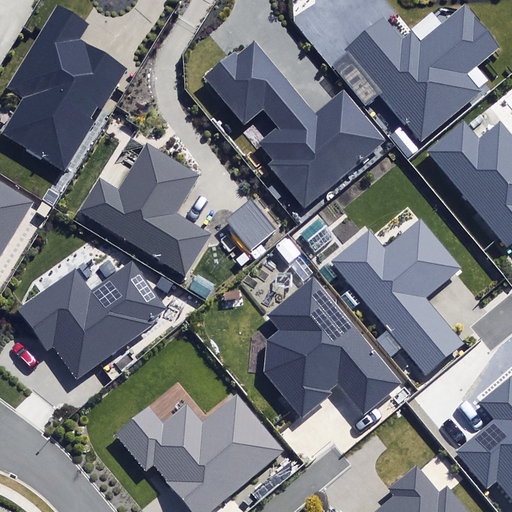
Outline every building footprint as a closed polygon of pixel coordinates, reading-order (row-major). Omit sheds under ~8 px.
[(348,49),(422,140),(482,91),(467,73),(500,47),(465,4),(420,41),(411,30),(400,39),(385,19),(348,49)] [(0,134),(0,136),(65,176),(131,67),(81,37),(88,25),(57,6),(7,89),(22,98),(0,134)] [(268,163),(303,206),(384,140),(345,93),(317,116),(255,42),(237,57),(234,53),(204,77),(244,125),(263,110),(277,127),(260,141),(274,158),(268,163)] [(511,132),(501,120),(479,138),(464,121),(427,152),(508,246),(511,242),(511,132)] [(99,177),(79,210),(185,273),(209,234),(176,214),(201,174),(147,141),(119,189),(99,177)] [(0,260),(35,202),(0,181),(0,260)] [(329,262),(424,376),(463,343),(426,298),(462,268),(420,217),(383,248),(368,230),(329,262)] [(56,346),(77,377),(167,315),(131,264),(93,291),(77,267),(16,309),(47,352),(56,346)] [(264,373),(301,417),(331,392),(329,389),(337,381),(364,413),(400,382),(312,278),(268,314),(280,329),(266,340),(264,373)] [(497,482),(511,499),(511,380),(510,378),(481,402),(494,418),(454,452),(487,491),(497,482)] [(156,470),(192,511),(206,511),(282,449),(235,393),(202,422),(187,404),(162,425),(149,409),(116,437),(149,476),(156,470)] [(469,511),(450,489),(447,485),(439,492),(420,469),(416,465),(389,488),(388,489),(394,496),(374,511),(469,511)]
